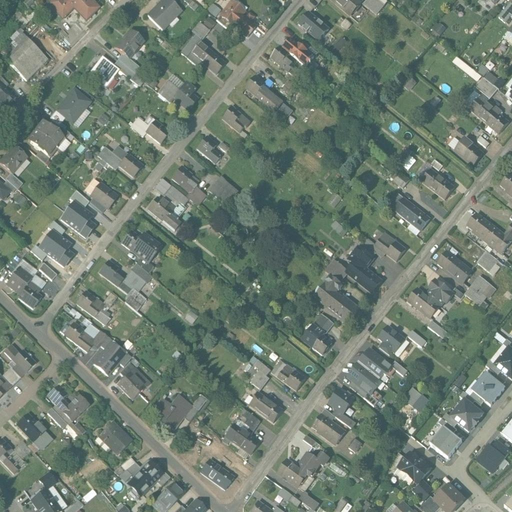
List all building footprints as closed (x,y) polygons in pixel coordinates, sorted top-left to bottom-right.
[(65,0),(63,2),(61,0),(58,0),(49,9),(58,18),(64,20),(71,14),(71,12),(75,8),(78,12),(77,13),(77,14),(77,15),(86,24),(99,10),(87,0),(65,0)] [(167,0),(165,0),(147,18),(162,32),(168,26),(167,24),(173,18),(175,19),(181,13),(167,0)] [(330,0),(351,17),(362,4),(357,0),(330,0)] [(383,6),(375,0),(367,0),(363,6),(376,16),(383,6)] [(231,2),(218,17),(232,28),(241,17),(244,13),(231,2)] [(309,14),(298,26),(308,34),(318,22),(309,14)] [(218,17),(215,21),(228,32),(232,28),(218,17)] [(241,17),(232,28),(236,31),(245,20),(241,17)] [(245,20),(236,31),(246,39),(255,28),(245,20)] [(318,22),(308,34),(318,43),(328,31),(318,22)] [(210,33),(199,24),(191,33),(202,43),(210,33)] [(130,33),(116,50),(123,56),(129,61),(134,56),(135,55),(139,51),(139,50),(143,44),(130,33)] [(298,46),(290,40),(282,50),(306,69),(310,65),(311,64),(311,63),(314,59),(307,53),(306,51),(300,45),(298,46)] [(48,62),(27,41),(5,62),(26,83),(48,62)] [(225,66),(200,45),(190,56),(202,65),(215,77),(225,66)] [(280,48),(270,60),(280,68),(285,61),(289,56),(280,48)] [(129,61),(123,56),(118,62),(135,76),(140,70),(129,61)] [(202,65),(190,56),(187,60),(198,70),(202,65)] [(477,83),(481,77),(457,57),(452,62),(477,83)] [(113,68),(102,59),(88,76),(105,90),(106,89),(113,80),(119,73),(113,68)] [(293,68),(285,61),(280,68),(288,74),(293,68)] [(135,76),(118,62),(113,68),(119,73),(130,82),(135,76)] [(296,81),(288,74),(284,79),(288,82),(292,85),(296,81)] [(8,87),(0,78),(0,87),(4,91),(8,87)] [(256,78),(246,90),(256,98),(261,91),(265,86),(256,78)] [(498,91),(484,80),(476,90),(489,101),(498,91)] [(288,82),(280,92),(296,105),(304,95),(292,85),(288,82)] [(195,93),(185,85),(180,92),(168,83),(161,90),(173,100),(187,111),(196,100),(191,96),(193,93),(194,94),(195,93)] [(0,110),(1,110),(3,110),(5,107),(6,108),(13,100),(4,91),(0,87),(0,110)] [(90,104),(73,90),(56,112),(65,120),(73,126),(77,120),(75,118),(82,109),(84,111),(90,104)] [(173,100),(161,90),(158,95),(170,105),(173,100)] [(269,98),(261,91),(256,98),(263,104),(269,98)] [(304,95),(296,105),(305,112),(313,102),(304,95)] [(502,114),(481,96),(469,111),(498,136),(509,124),(499,116),(502,114)] [(231,109),(222,121),(231,129),(237,122),(241,116),(231,109)] [(65,120),(56,112),(49,120),(59,127),(65,120)] [(138,120),(130,129),(143,139),(147,134),(144,132),(146,130),(143,127),(145,125),(138,120)] [(169,134),(152,120),(147,127),(145,125),(143,127),(146,130),(144,132),(147,134),(160,145),(169,134)] [(245,128),(237,122),(231,129),(239,135),(245,128)] [(56,134),(44,123),(36,133),(57,151),(65,141),(56,134)] [(69,136),(60,128),(56,134),(65,141),(69,136)] [(57,151),(36,133),(28,143),(40,153),(49,160),(57,151)] [(207,139),(197,151),(207,159),(212,152),(216,147),(207,139)] [(468,152),(460,145),(454,152),(463,159),(468,152)] [(468,152),(463,159),(473,167),(482,155),(473,147),(468,152)] [(407,171),(417,162),(410,155),(412,153),(407,148),(395,159),(407,171)] [(14,149),(0,164),(0,166),(10,176),(12,177),(26,160),(14,149)] [(112,155),(104,149),(101,153),(119,168),(133,179),(142,167),(128,156),(126,158),(122,163),(112,155)] [(123,155),(116,149),(112,155),(122,163),(126,158),(122,155),(123,155)] [(212,152),(207,159),(215,165),(220,159),(212,152)] [(49,160),(40,153),(36,158),(45,166),(49,160)] [(119,168),(101,153),(97,158),(115,172),(119,168)] [(443,168),(435,162),(431,167),(439,173),(443,168)] [(192,177),(182,169),(172,181),(182,189),(187,182),(192,177)] [(455,189),(431,171),(421,184),(445,202),(455,189)] [(511,176),(510,175),(500,187),(510,196),(511,193),(511,176)] [(12,177),(10,176),(5,182),(7,183),(16,191),(17,192),(23,186),(12,177)] [(234,176),(228,184),(238,193),(245,185),(234,176)] [(220,178),(208,193),(226,208),(238,193),(228,184),(220,178)] [(196,189),(187,182),(182,189),(190,196),(196,189)] [(7,183),(2,189),(9,195),(10,194),(12,196),(16,191),(7,183)] [(2,189),(0,186),(0,199),(3,202),(9,195),(2,189)] [(116,199),(99,186),(91,198),(93,200),(106,209),(108,210),(116,199)] [(186,200),(172,188),(167,194),(184,208),(188,202),(186,200)] [(190,196),(186,200),(188,202),(197,209),(206,198),(196,189),(190,196)] [(73,204),(83,211),(89,204),(76,193),(69,201),(73,204)] [(184,208),(167,194),(160,202),(158,199),(148,211),(175,234),(180,227),(176,223),(186,211),(183,208),(184,208)] [(336,194),(328,202),(334,207),(341,199),(336,194)] [(106,209),(93,200),(90,204),(102,215),(106,209)] [(88,223),(92,218),(83,211),(73,204),(60,222),(85,240),(95,228),(88,223)] [(411,225),(416,218),(408,212),(402,218),(411,225)] [(430,220),(420,213),(416,218),(411,225),(420,232),(430,220)] [(476,216),(467,228),(480,237),(478,239),(494,251),(495,250),(502,256),(511,242),(511,227),(504,237),(476,216)] [(52,233),(60,239),(64,233),(53,223),(48,230),(52,233)] [(70,247),(60,239),(52,233),(38,251),(46,257),(63,269),(73,257),(66,252),(70,247)] [(141,241),(131,233),(122,245),(141,260),(148,265),(160,249),(144,237),(141,241)] [(383,242),(378,249),(386,255),(392,249),(383,242)] [(406,251),(396,244),(392,249),(386,255),(396,263),(406,251)] [(41,263),(46,257),(38,251),(34,247),(30,253),(41,263)] [(362,252),(371,259),(375,255),(366,247),(362,252)] [(358,249),(349,261),(354,265),(348,272),(348,273),(346,275),(371,295),(381,283),(365,270),(373,261),(371,259),(362,252),(358,249)] [(472,273),(447,253),(438,265),(450,275),(449,276),(461,286),(472,273)] [(498,263),(486,253),(476,265),(488,275),(498,263)] [(14,260),(4,270),(12,276),(20,265),(14,260)] [(148,265),(141,260),(136,266),(148,276),(153,269),(148,265)] [(348,272),(334,262),(329,268),(343,279),(346,275),(348,273),(348,272)] [(108,263),(99,276),(109,283),(114,276),(118,271),(108,263)] [(57,277),(43,265),(39,272),(52,283),(57,277)] [(123,282),(118,289),(129,298),(124,304),(136,313),(145,300),(137,294),(145,284),(147,286),(152,279),(148,276),(136,266),(123,282)] [(329,268),(325,273),(330,277),(339,284),(343,279),(329,268)] [(19,270),(7,287),(20,296),(26,288),(29,284),(32,280),(19,270)] [(123,282),(114,276),(109,283),(118,289),(123,282)] [(330,277),(313,298),(347,325),(358,311),(338,294),(343,288),(339,284),(330,277)] [(479,279),(465,297),(465,298),(479,308),(485,300),(481,297),(489,287),(479,279)] [(452,295),(435,282),(432,286),(433,287),(426,297),(440,308),(444,304),(446,306),(453,297),(454,296),(452,295)] [(27,288),(18,300),(32,311),(41,299),(35,294),(38,290),(29,284),(26,288),(27,288)] [(426,297),(418,290),(408,303),(430,321),(440,308),(426,297)] [(465,297),(455,290),(452,295),(454,296),(453,297),(461,303),(465,298),(465,297)] [(96,300),(86,293),(76,306),(86,313),(92,306),(96,300)] [(92,306),(86,313),(95,319),(100,312),(92,306)] [(100,312),(95,319),(105,327),(110,321),(108,319),(110,316),(106,313),(108,310),(104,307),(100,312)] [(333,325),(322,316),(314,326),(316,328),(325,335),(333,325)] [(443,332),(432,323),(428,329),(438,337),(443,332)] [(95,341),(74,325),(65,338),(87,354),(93,347),(96,342),(95,341)] [(332,345),(323,338),(325,335),(316,328),(310,336),(308,334),(302,341),(322,357),(332,345)] [(405,342),(388,328),(379,340),(383,344),(379,349),(388,355),(389,354),(390,355),(392,353),(395,355),(405,342)] [(345,336),(337,329),(331,336),(339,343),(345,336)] [(426,344),(412,333),(408,339),(421,349),(426,344)] [(100,334),(95,341),(96,342),(93,347),(98,351),(100,348),(108,340),(100,334)] [(108,340),(100,348),(105,352),(111,346),(113,343),(108,340)] [(509,351),(511,353),(511,345),(507,342),(503,347),(508,351),(509,351)] [(105,352),(94,366),(108,378),(118,365),(125,357),(111,346),(105,352)] [(19,357),(11,348),(4,354),(12,363),(19,357)] [(495,368),(501,373),(511,381),(511,353),(509,351),(508,351),(495,368)] [(369,352),(358,365),(379,382),(383,377),(386,378),(393,370),(391,368),(384,363),(383,365),(373,357),(374,356),(369,352)] [(36,366),(23,353),(19,357),(12,363),(25,376),(36,366)] [(125,357),(118,365),(123,369),(131,360),(126,356),(125,357)] [(271,373),(258,362),(254,367),(267,378),(271,373)] [(25,376),(12,363),(8,367),(11,370),(21,380),(25,376)] [(408,373),(395,363),(391,368),(393,370),(404,378),(408,373)] [(494,375),(497,378),(501,373),(495,368),(490,364),(486,368),(494,375)] [(130,365),(120,376),(123,380),(125,381),(130,376),(131,376),(136,371),(130,365)] [(379,382),(358,365),(348,378),(358,386),(357,387),(368,395),(370,397),(374,393),(377,390),(374,388),(379,382)] [(1,380),(11,390),(21,381),(21,380),(11,370),(1,380)] [(136,371),(131,376),(130,376),(125,381),(123,380),(120,383),(122,384),(118,387),(133,403),(151,386),(136,371)] [(295,372),(291,378),(283,372),(278,379),(296,392),(305,380),(295,372)] [(490,380),(501,389),(505,384),(497,378),(494,375),(490,380)] [(473,394),(484,403),(491,408),(504,391),(501,389),(490,380),(486,376),(472,393),(473,394)] [(1,380),(0,378),(0,400),(11,390),(1,380)] [(402,400),(419,416),(431,403),(414,387),(402,400)] [(68,397),(59,388),(48,398),(56,407),(64,415),(70,409),(63,402),(68,397)] [(340,391),(329,405),(336,411),(340,414),(351,399),(340,391)] [(374,393),(370,397),(368,395),(364,400),(374,408),(382,399),(374,393)] [(465,402),(471,408),(475,403),(470,399),(463,394),(460,398),(465,402)] [(470,399),(475,403),(481,407),(484,403),(473,394),(470,399)] [(168,408),(160,402),(152,413),(162,421),(160,423),(171,432),(183,418),(190,407),(177,397),(168,408)] [(192,408),(190,407),(183,418),(190,423),(207,401),(201,397),(192,408)] [(70,409),(64,415),(71,422),(74,425),(88,411),(78,401),(70,409)] [(451,419),(458,425),(469,434),(473,428),(474,429),(479,423),(478,422),(482,417),(471,408),(465,402),(451,419)] [(268,409),(260,403),(254,411),(263,417),(268,409)] [(268,409),(263,417),(273,424),(282,411),(272,404),(268,409)] [(56,407),(52,411),(60,419),(64,415),(56,407)] [(60,419),(52,411),(47,416),(62,431),(67,426),(60,419)] [(332,416),(325,411),(321,417),(331,424),(335,418),(332,416)] [(340,414),(336,411),(332,416),(335,418),(348,428),(352,423),(340,414)] [(71,422),(64,415),(60,419),(67,426),(71,422)] [(442,420),(454,430),(458,425),(451,419),(446,415),(442,420)] [(251,416),(244,426),(248,429),(252,432),(259,422),(251,416)] [(28,417),(17,428),(33,444),(38,439),(45,446),(51,440),(28,417)] [(331,424),(321,417),(312,429),(321,436),(321,437),(335,448),(345,434),(331,424)] [(454,430),(442,420),(438,425),(443,429),(453,436),(457,432),(454,430)] [(511,421),(501,435),(511,444),(511,421)] [(71,422),(67,426),(79,438),(85,432),(78,425),(76,427),(71,422)] [(120,433),(112,425),(101,436),(106,441),(104,443),(117,457),(131,443),(121,432),(120,433)] [(245,433),(234,425),(224,438),(250,456),(259,444),(249,436),(252,432),(248,429),(245,433)] [(443,429),(430,446),(449,461),(462,444),(453,436),(443,429)] [(316,444),(306,437),(302,442),(312,449),(316,444)] [(11,450),(2,441),(0,443),(0,461),(14,476),(20,470),(6,455),(11,450)] [(361,446),(355,441),(349,450),(355,455),(361,446)] [(510,454),(496,442),(491,449),(505,460),(510,454)] [(23,444),(12,453),(21,462),(31,453),(23,444)] [(491,449),(489,447),(476,463),(492,476),(505,460),(491,449)] [(430,471),(410,454),(405,461),(398,470),(418,486),(430,471)] [(398,455),(388,470),(394,475),(398,470),(405,461),(398,455)] [(297,470),(288,462),(278,475),(297,490),(307,477),(311,480),(321,466),(324,469),(329,462),(322,456),(317,463),(307,456),(297,470)] [(131,459),(121,468),(125,472),(135,464),(131,459)] [(140,469),(139,470),(141,472),(131,482),(132,490),(140,498),(156,483),(162,476),(149,464),(147,465),(145,463),(140,469)] [(135,464),(125,472),(131,479),(139,470),(140,469),(135,464)] [(220,477),(211,471),(206,478),(215,484),(220,477)] [(233,479),(224,472),(220,477),(215,484),(225,491),(233,479)] [(164,474),(162,476),(156,483),(161,488),(169,480),(164,474)] [(50,475),(40,482),(46,492),(56,485),(50,475)] [(418,486),(412,493),(417,497),(427,484),(423,480),(418,486)] [(427,484),(417,497),(425,504),(431,498),(437,492),(427,484)] [(173,485),(157,501),(168,511),(167,511),(168,511),(177,504),(184,497),(173,485)] [(434,502),(441,509),(444,511),(454,511),(463,503),(448,488),(434,502)] [(281,491),(277,497),(297,507),(300,501),(281,491)] [(60,511),(46,492),(31,502),(37,511),(60,511)] [(315,511),(318,507),(304,497),(300,503),(312,511),(315,511)] [(329,511),(321,507),(318,511),(348,511),(353,505),(342,498),(332,511),(329,511)] [(425,504),(422,508),(426,511),(437,511),(441,509),(434,502),(431,498),(425,504)] [(185,511),(205,511),(196,502),(185,511)] [(274,511),(270,511),(259,503),(252,511),(280,511),(277,509),(274,511)]
